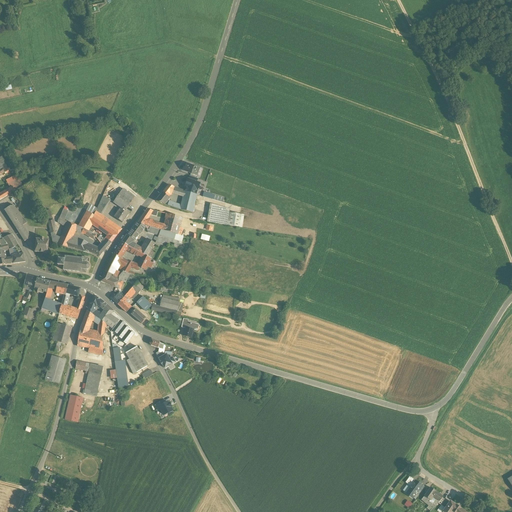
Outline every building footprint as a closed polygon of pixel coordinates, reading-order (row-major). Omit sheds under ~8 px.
[(0,174),(9,170),(5,162),(0,164),(0,174)] [(199,168),(186,164),(183,171),(197,175),(199,168)] [(196,195),(200,184),(197,183),(189,180),(188,179),(187,182),(185,183),(184,185),(185,187),(187,187),(185,192),(196,195)] [(168,185),(162,192),(167,196),(169,193),(170,193),(174,188),(169,185),(168,185)] [(0,194),(0,199),(15,191),(12,187),(10,188),(10,189),(0,194)] [(196,195),(174,188),(170,193),(172,194),(183,197),(181,205),(178,204),(178,205),(168,202),(167,206),(179,210),(192,213),(196,195)] [(128,193),(123,189),(114,201),(122,207),(126,210),(135,197),(129,193),(130,193),(129,192),(128,193)] [(167,196),(162,192),(155,201),(164,205),(169,198),(167,196)] [(223,199),(204,193),(203,197),(222,202),(223,199)] [(97,209),(96,212),(101,215),(110,201),(103,196),(97,209)] [(229,209),(210,204),(207,222),(226,225),(228,213),(229,209)] [(14,207),(13,205),(11,207),(10,206),(4,210),(18,231),(23,227),(21,223),(23,221),(23,222),(24,221),(23,221),(14,207)] [(97,209),(90,205),(87,211),(88,212),(94,216),(96,212),(97,209)] [(25,220),(18,209),(15,206),(14,207),(23,221),(25,220)] [(68,211),(64,209),(59,219),(63,221),(68,211)] [(120,209),(114,217),(122,223),(128,215),(124,212),(120,209)] [(151,211),(147,209),(142,216),(148,218),(150,215),(150,214),(159,216),(159,212),(152,210),(151,211)] [(50,210),(45,212),(47,217),(51,234),(54,235),(54,232),(53,221),(50,210)] [(106,228),(92,219),(94,216),(88,212),(82,222),(79,227),(83,229),(88,232),(90,228),(92,225),(103,232),(106,228)] [(101,215),(96,212),(94,216),(92,219),(106,228),(117,235),(122,230),(101,215)] [(243,216),(228,213),(226,225),(241,228),(243,216)] [(148,218),(142,216),(138,223),(144,226),(144,225),(146,226),(148,226),(150,220),(147,219),(148,218)] [(153,221),(150,220),(148,226),(160,230),(175,234),(177,235),(179,227),(182,218),(174,216),(173,221),(166,219),(164,225),(153,222),(153,221)] [(61,238),(58,246),(68,248),(73,237),(75,231),(78,226),(73,225),(68,223),(66,227),(61,238)] [(137,223),(127,236),(126,235),(133,240),(134,241),(146,226),(144,225),(144,226),(138,223),(137,223)] [(79,227),(78,226),(75,231),(82,234),(82,233),(96,241),(97,239),(95,237),(93,234),(88,232),(83,229),(79,227)] [(160,230),(148,226),(147,230),(147,233),(158,236),(159,234),(160,230)] [(30,238),(23,227),(18,231),(25,242),(30,238)] [(117,235),(106,228),(103,232),(108,236),(106,239),(107,240),(108,240),(111,243),(117,235)] [(160,230),(159,234),(174,239),(175,234),(160,230)] [(54,235),(51,234),(53,245),(58,246),(61,238),(54,235)] [(7,244),(3,238),(2,238),(0,235),(0,251),(1,251),(2,255),(2,259),(5,259),(6,259),(9,258),(11,258),(11,257),(9,250),(7,244)] [(12,235),(3,238),(7,244),(9,250),(12,249),(14,248),(19,246),(16,242),(14,238),(12,235)] [(126,235),(121,242),(128,247),(133,249),(135,245),(131,243),(133,240),(126,235)] [(104,240),(99,237),(98,238),(96,236),(95,237),(97,239),(99,241),(99,242),(100,243),(101,244),(103,241),(104,240)] [(73,237),(68,248),(74,249),(88,253),(88,252),(90,246),(88,245),(88,244),(78,239),(73,237)] [(44,238),(41,238),(41,240),(36,239),(35,252),(47,254),(49,241),(44,240),(44,238)] [(139,248),(137,251),(143,255),(147,257),(150,251),(155,244),(147,239),(141,249),(139,248)] [(105,243),(103,241),(101,244),(100,243),(99,244),(101,245),(103,247),(106,249),(111,243),(108,240),(105,243)] [(121,242),(114,254),(121,259),(127,249),(129,250),(129,252),(137,256),(138,255),(141,257),(143,255),(137,251),(133,249),(128,247),(121,242)] [(98,250),(90,246),(88,252),(99,257),(106,249),(103,247),(101,245),(98,250)] [(18,255),(14,256),(12,257),(13,264),(25,262),(23,254),(19,246),(14,248),(18,255)] [(1,251),(0,251),(0,264),(10,264),(9,258),(6,259),(5,259),(2,259),(2,255),(1,251)] [(121,259),(114,254),(110,260),(116,263),(118,263),(121,265),(125,267),(128,263),(127,263),(121,259)] [(138,265),(137,266),(139,267),(145,270),(147,267),(149,262),(151,259),(147,257),(143,255),(141,257),(138,265)] [(77,259),(74,258),(73,258),(70,258),(69,258),(66,257),(65,257),(61,257),(60,260),(59,260),(58,266),(63,267),(63,270),(64,271),(68,271),(72,271),(72,272),(76,272),(80,272),(80,273),(81,273),(85,273),(86,273),(86,270),(87,270),(88,269),(89,269),(89,268),(89,267),(89,266),(89,265),(88,264),(87,263),(88,258),(82,257),(82,259),(78,259),(77,259)] [(108,264),(105,272),(111,275),(111,274),(114,267),(116,263),(110,260),(108,264)] [(125,267),(123,271),(127,273),(131,267),(133,264),(133,263),(128,261),(127,263),(128,263),(125,267)] [(114,267),(111,274),(117,277),(119,273),(117,272),(118,269),(121,265),(118,263),(116,263),(114,267)] [(111,275),(105,272),(101,281),(102,282),(115,288),(118,283),(117,283),(118,281),(119,280),(116,279),(116,277),(113,276),(112,277),(110,276),(111,275)] [(36,279),(26,276),(25,280),(24,285),(31,287),(34,288),(36,279)] [(50,282),(36,279),(34,288),(34,289),(38,291),(38,293),(43,294),(43,292),(47,293),(50,282)] [(54,283),(50,282),(47,293),(45,298),(49,300),(52,289),(54,283)] [(137,282),(124,296),(128,299),(135,291),(138,294),(143,288),(137,282)] [(68,286),(54,283),(52,289),(56,290),(55,293),(61,294),(65,295),(68,286)] [(80,289),(68,286),(65,295),(65,296),(69,297),(69,294),(78,297),(80,289)] [(34,288),(31,287),(27,295),(26,298),(26,297),(25,298),(24,297),(23,301),(28,303),(28,302),(29,302),(29,301),(34,288)] [(118,294),(115,297),(114,295),(111,298),(117,304),(123,298),(118,294)] [(61,305),(59,311),(59,314),(77,320),(80,310),(76,309),(66,306),(69,297),(65,296),(65,297),(63,296),(61,304),(61,305)] [(94,296),(88,308),(94,311),(97,305),(98,306),(100,308),(101,307),(104,303),(100,299),(94,296)] [(123,298),(117,304),(126,312),(131,308),(131,307),(125,302),(128,299),(124,296),(123,298)] [(45,298),(41,308),(59,314),(59,311),(61,305),(61,304),(49,300),(45,298)] [(178,302),(162,298),(160,307),(152,305),(151,310),(175,316),(178,302)] [(139,300),(138,301),(136,302),(139,305),(146,311),(151,306),(145,299),(141,302),(139,300)] [(131,308),(126,312),(126,313),(128,310),(131,313),(135,309),(139,305),(136,302),(131,307),(131,308)] [(178,302),(175,316),(180,317),(183,303),(178,302)] [(104,303),(101,307),(104,310),(102,314),(99,312),(98,313),(95,317),(101,321),(105,323),(110,315),(113,311),(107,305),(104,303)] [(94,311),(88,308),(87,312),(95,317),(98,313),(94,311)] [(131,313),(131,314),(141,324),(146,318),(135,309),(131,313)] [(87,312),(83,323),(89,326),(92,320),(98,324),(101,321),(95,317),(87,312)] [(110,315),(105,323),(106,324),(113,329),(119,321),(110,315)] [(58,319),(51,340),(60,343),(66,345),(71,328),(62,325),(63,323),(58,319)] [(89,326),(83,323),(80,330),(79,336),(77,344),(94,348),(93,354),(97,355),(103,355),(102,340),(103,335),(104,328),(105,323),(101,321),(98,324),(100,325),(98,334),(97,334),(97,332),(94,331),(94,333),(87,332),(89,326)] [(113,329),(112,330),(117,334),(116,335),(122,339),(121,340),(127,344),(134,335),(128,331),(129,330),(124,326),(125,325),(120,321),(119,321),(113,329)] [(187,323),(185,329),(183,336),(191,338),(193,330),(197,331),(198,326),(187,323)] [(159,342),(151,339),(149,343),(151,346),(151,345),(158,348),(162,349),(163,347),(163,344),(159,343),(159,342)] [(148,366),(137,347),(125,353),(136,372),(148,366)] [(166,355),(159,359),(164,368),(175,362),(172,357),(169,359),(166,355)] [(52,356),(45,380),(59,384),(66,360),(52,356)] [(119,361),(114,362),(118,389),(129,387),(125,360),(119,361)] [(90,364),(77,362),(75,369),(88,372),(90,364)] [(103,367),(90,364),(88,372),(84,394),(96,397),(103,367)] [(150,370),(142,375),(145,379),(153,375),(150,370)] [(83,398),(70,396),(65,420),(77,423),(83,398)] [(159,406),(165,403),(163,401),(154,405),(156,409),(159,407),(159,406)] [(169,404),(168,402),(165,403),(159,406),(159,407),(163,415),(172,411),(171,407),(169,403),(169,404)] [(405,483),(411,487),(415,481),(410,477),(405,483)] [(422,486),(415,481),(411,487),(406,493),(413,498),(415,494),(416,493),(421,486),(422,486)] [(430,488),(428,491),(426,489),(425,492),(426,493),(424,496),(430,500),(433,497),(436,499),(440,494),(430,488)] [(440,494),(436,499),(434,502),(437,504),(438,503),(442,498),(443,497),(440,494)] [(424,496),(421,500),(433,509),(436,505),(437,504),(434,502),(432,504),(429,502),(430,500),(424,496)] [(441,505),(437,510),(439,511),(442,511),(444,511),(449,503),(445,499),(441,505)] [(404,505),(410,508),(413,504),(407,500),(404,505)] [(456,506),(450,501),(444,511),(445,511),(465,511),(460,508),(457,506),(456,505),(456,506)]
